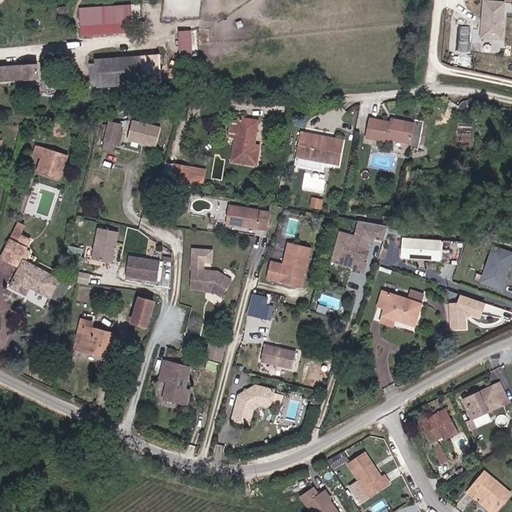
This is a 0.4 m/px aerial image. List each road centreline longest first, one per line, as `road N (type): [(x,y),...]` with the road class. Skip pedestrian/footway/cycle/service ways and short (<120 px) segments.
road 1 (residential): [(0,370),(223,469),(286,461),(386,408)]
road 2 (residential): [(511,96),(435,87),(244,107)]
road 3 (residential): [(386,408),(511,341)]
